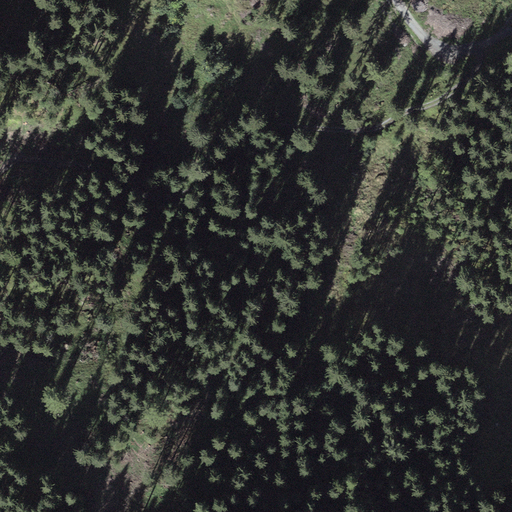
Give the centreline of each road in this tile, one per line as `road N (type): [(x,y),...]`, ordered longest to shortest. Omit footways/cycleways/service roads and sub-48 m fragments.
road 1 (track): [(0,168),(18,157),(88,171),(158,204),(200,185),(212,155),(252,125),(353,132),(403,117),(492,41),(511,13)]
road 2 (track): [(391,0),(434,45),(453,50),(511,30)]
